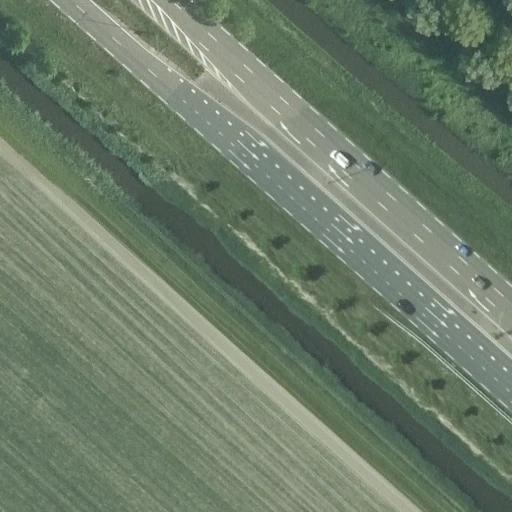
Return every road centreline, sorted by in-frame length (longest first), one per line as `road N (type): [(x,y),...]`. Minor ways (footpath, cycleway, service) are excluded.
road 1 (primary): [(74,0),(511,393)]
road 2 (primary): [(511,307),(170,0)]
